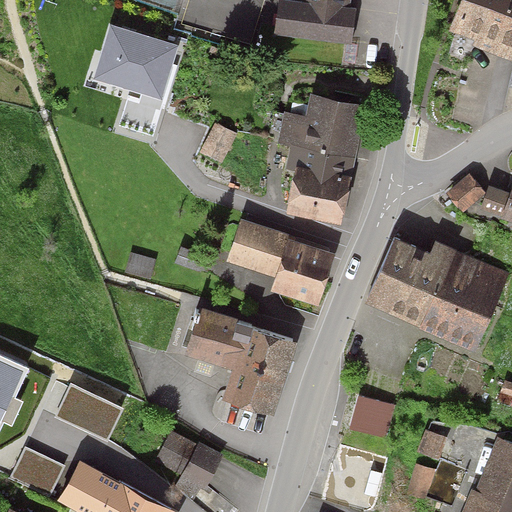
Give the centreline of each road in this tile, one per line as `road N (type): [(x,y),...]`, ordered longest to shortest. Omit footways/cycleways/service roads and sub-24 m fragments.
road 1 (tertiary): [(390,191),(309,398),(278,511)]
road 2 (tertiary): [(417,0),(390,191)]
road 3 (residential): [(390,191),(441,173),(511,130)]
